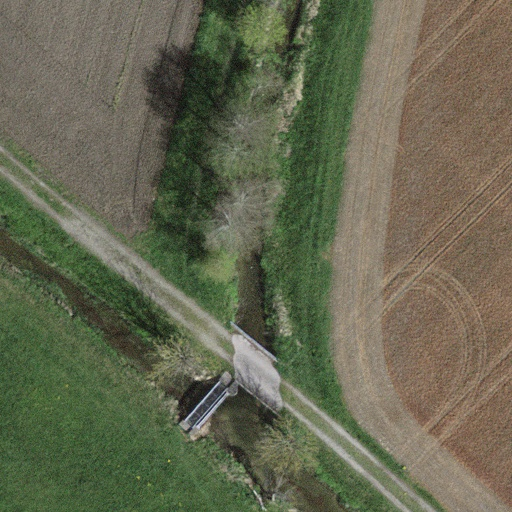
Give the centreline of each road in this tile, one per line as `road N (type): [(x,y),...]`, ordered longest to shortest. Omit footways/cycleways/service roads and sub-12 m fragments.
road 1 (track): [(248,368),(0,154)]
road 2 (track): [(412,511),(248,368)]
